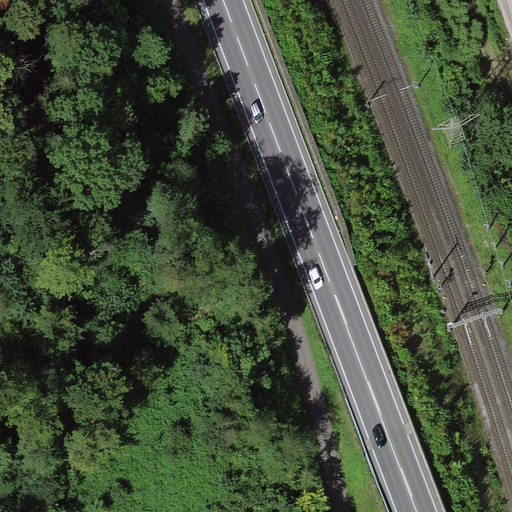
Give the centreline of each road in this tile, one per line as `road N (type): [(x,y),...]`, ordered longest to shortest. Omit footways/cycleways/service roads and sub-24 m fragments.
road 1 (trunk): [(224,0),(417,511)]
road 2 (unclassified): [(172,0),(199,95),(311,380),(346,511)]
road 3 (track): [(466,0),(511,129)]
